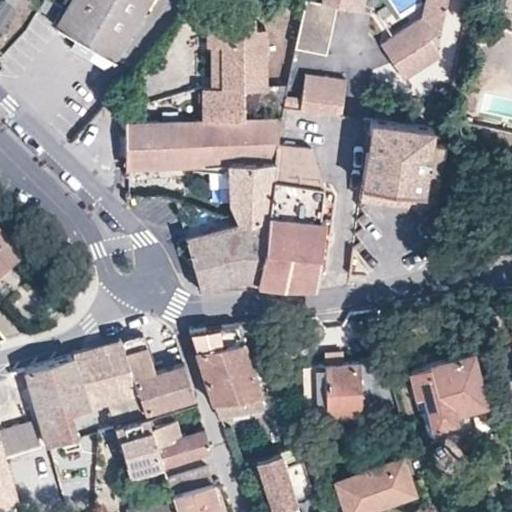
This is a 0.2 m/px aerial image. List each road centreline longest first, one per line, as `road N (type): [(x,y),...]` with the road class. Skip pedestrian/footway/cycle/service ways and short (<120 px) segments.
road 1 (residential): [(511,274),(431,276),(315,298),(183,307)]
road 2 (residential): [(158,291),(130,221),(0,99)]
road 3 (residential): [(0,143),(71,212),(110,271),(158,291)]
road 4 (residential): [(241,511),(179,324),(183,307)]
road 5 (residential): [(0,359),(54,344),(158,291)]
